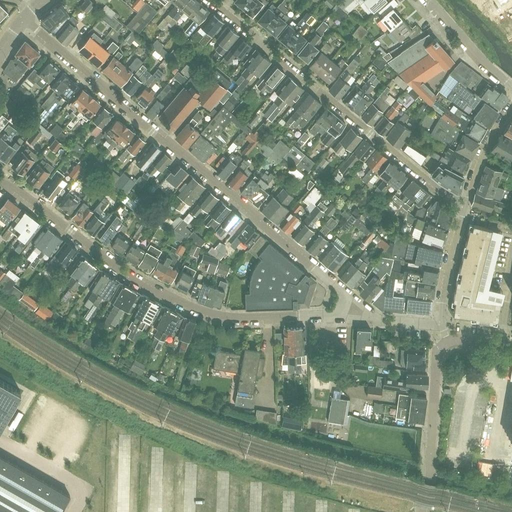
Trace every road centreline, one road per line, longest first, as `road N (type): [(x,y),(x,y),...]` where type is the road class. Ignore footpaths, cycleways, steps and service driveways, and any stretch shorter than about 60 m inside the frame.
road 1 (residential): [(24,19),(350,308)]
road 2 (residential): [(350,308),(210,315),(133,281),(0,179)]
road 3 (residential): [(211,0),(464,208)]
road 4 (unclassified): [(422,511),(437,355),(449,342)]
road 5 (residential): [(464,208),(442,325)]
